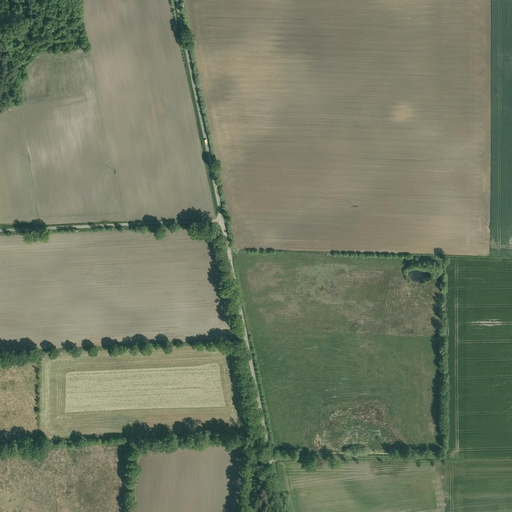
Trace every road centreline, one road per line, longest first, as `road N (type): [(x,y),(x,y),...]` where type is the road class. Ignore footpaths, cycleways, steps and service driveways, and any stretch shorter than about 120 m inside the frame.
road 1 (unclassified): [(279,511),(178,0)]
road 2 (track): [(269,460),(454,456)]
